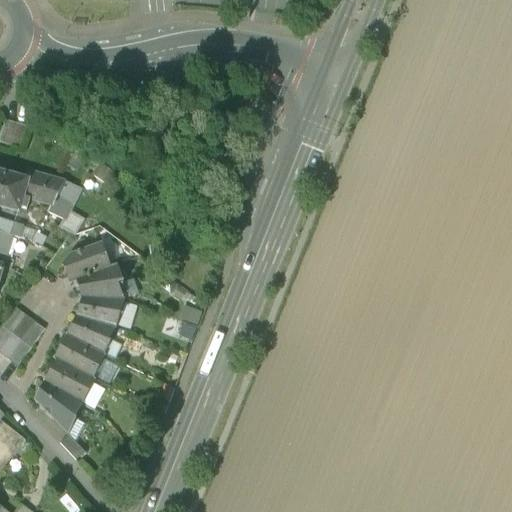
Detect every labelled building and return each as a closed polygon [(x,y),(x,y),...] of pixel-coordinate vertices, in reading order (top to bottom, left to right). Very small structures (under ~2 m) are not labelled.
[(0,142),(20,149),(27,127),(6,121),(0,139),(0,142)] [(114,176),(102,167),(94,176),(107,185),(114,176)] [(30,198),(54,205),(65,184),(66,181),(30,171),(29,173),(19,170),(16,178),(26,181),(19,208),(27,211),(30,198)] [(16,178),(0,173),(0,279),(4,266),(0,265),(0,207),(18,212),(19,208),(26,181),(16,178)] [(65,184),(54,205),(50,214),(64,221),(79,191),(65,184)] [(0,245),(1,241),(0,240),(0,233),(35,243),(38,231),(32,229),(30,234),(22,232),(24,226),(0,219),(0,245)] [(70,257),(63,266),(68,279),(75,277),(77,282),(111,269),(102,245),(70,257)] [(82,300),(123,302),(118,286),(123,284),(117,267),(111,269),(77,282),(76,282),(82,300)] [(82,300),(77,318),(115,330),(124,302),(123,302),(82,300)] [(16,310),(3,328),(12,335),(26,317),(16,310)] [(26,317),(12,335),(22,342),(35,324),(26,317)] [(77,318),(67,338),(104,358),(111,344),(109,343),(117,331),(115,330),(77,318)] [(35,324),(22,342),(31,349),(45,331),(35,324)] [(0,351),(12,335),(3,328),(0,331),(0,351)] [(22,342),(12,335),(0,351),(0,355),(8,361),(22,342)] [(55,361),(57,362),(93,381),(105,359),(104,358),(67,338),(55,361)] [(22,342),(8,361),(17,368),(31,349),(22,342)] [(57,362),(44,385),(83,405),(95,383),(93,381),(57,362)] [(35,402),(68,437),(77,421),(75,420),(83,405),(44,385),(35,402)] [(0,468),(24,436),(6,415),(5,417),(0,423),(0,468)]
